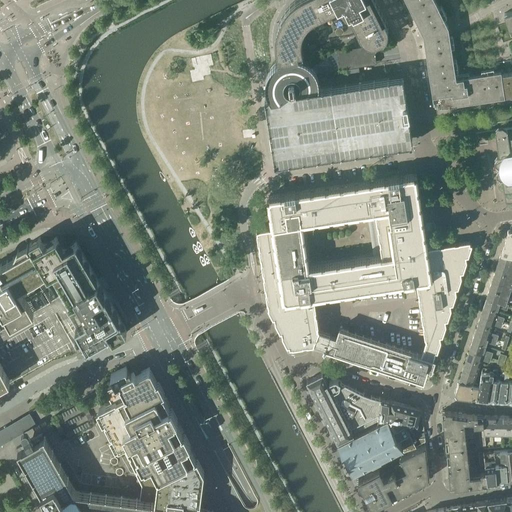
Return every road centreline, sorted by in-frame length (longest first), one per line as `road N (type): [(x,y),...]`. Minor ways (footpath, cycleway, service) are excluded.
road 1 (tertiary): [(268,511),(170,329)]
road 2 (tertiary): [(151,338),(242,511)]
road 3 (residential): [(491,220),(432,398)]
road 4 (tertiary): [(170,329),(82,167)]
road 5 (tertiary): [(69,186),(151,338)]
road 6 (unclassified): [(0,407),(151,338)]
road 7 (unclassified): [(365,511),(289,366)]
road 8 (residential): [(289,366),(309,357),(432,398)]
road 9 (residential): [(283,172),(424,151)]
road 10 (secondary): [(82,167),(22,57)]
road 11 (secondary): [(0,60),(58,167)]
